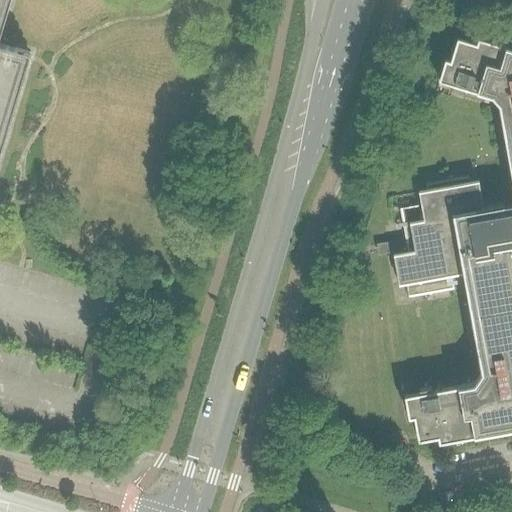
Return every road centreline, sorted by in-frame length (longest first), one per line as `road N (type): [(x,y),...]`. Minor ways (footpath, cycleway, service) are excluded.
road 1 (secondary): [(203,511),(355,0)]
road 2 (secondary): [(322,0),(177,511)]
road 3 (unclassified): [(158,511),(0,464)]
